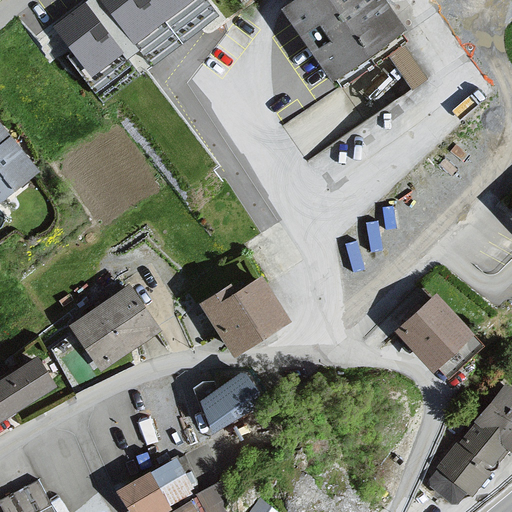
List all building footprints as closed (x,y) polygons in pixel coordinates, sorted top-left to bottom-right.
[(208,0),(82,0),(51,24),(106,94),(216,9),(208,0)] [(383,0),(289,0),(285,3),(332,75),(402,28),(383,0)] [(412,82),(426,73),(405,39),(390,48),(412,82)] [(0,195),(29,173),(0,134),(0,195)] [(228,282),(202,298),(232,347),(284,316),(259,275),(233,291),(228,282)] [(124,286),(64,328),(95,373),(153,332),(124,286)] [(437,289),(394,326),(429,365),(471,328),(437,289)] [(39,362),(0,386),(0,421),(55,387),(39,362)] [(243,369),(199,397),(210,429),(262,399),(243,369)] [(511,387),(502,379),(435,464),(471,492),(508,445),(511,448),(511,387)] [(170,457),(106,489),(119,511),(152,511),(182,493),(170,457)] [(49,511),(34,483),(0,499),(0,511),(49,511)] [(228,511),(220,486),(198,498),(202,511),(228,511)] [(202,511),(198,498),(165,511),(202,511)] [(274,511),(261,501),(252,511),(274,511)]
